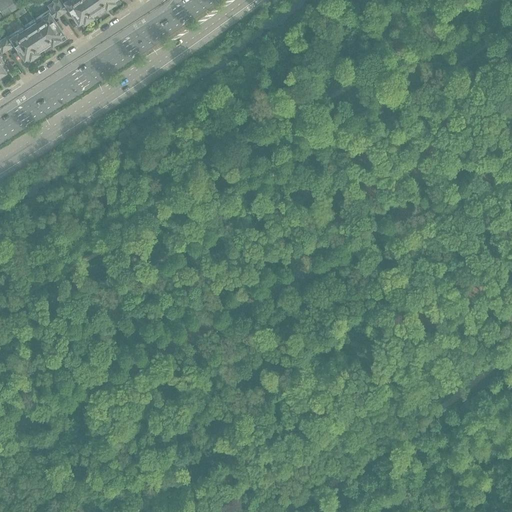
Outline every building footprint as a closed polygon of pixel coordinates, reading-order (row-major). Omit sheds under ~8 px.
[(11,6),(7,0),(0,0),(6,9),(9,7),(11,6)] [(56,22),(54,20),(52,17),(55,15),(56,17),(62,13),(52,0),(52,1),(47,5),(50,10),(35,20),(44,32),(45,32),(51,41),(53,44),(61,39),(60,36),(63,33),(60,28),(62,26),(59,20),(56,22)] [(94,17),(86,5),(86,4),(83,0),(64,0),(63,1),(62,0),(52,0),(62,13),(67,10),(66,8),(69,6),(72,11),(70,13),(74,19),(76,17),(80,22),(84,20),(85,23),(94,17)] [(105,5),(101,0),(83,0),(86,4),(86,5),(94,17),(101,12),(100,9),(105,5)] [(101,0),(105,5),(107,8),(116,2),(113,0),(101,0)] [(51,41),(45,32),(44,32),(35,20),(24,28),(38,50),(51,41)] [(38,50),(24,28),(8,38),(7,36),(1,40),(8,49),(13,45),(12,44),(15,42),(18,47),(15,49),(19,54),(22,53),(26,58),(38,50)]
